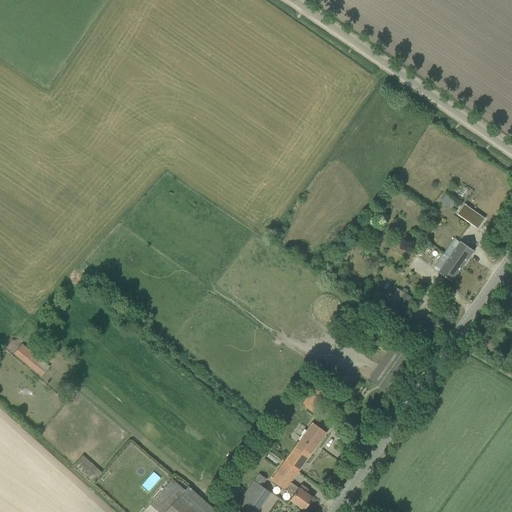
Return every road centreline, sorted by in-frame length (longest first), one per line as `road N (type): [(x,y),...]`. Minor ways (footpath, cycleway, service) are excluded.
road 1 (tertiary): [(339,511),(511,261)]
road 2 (unclassified): [(511,158),(291,0)]
